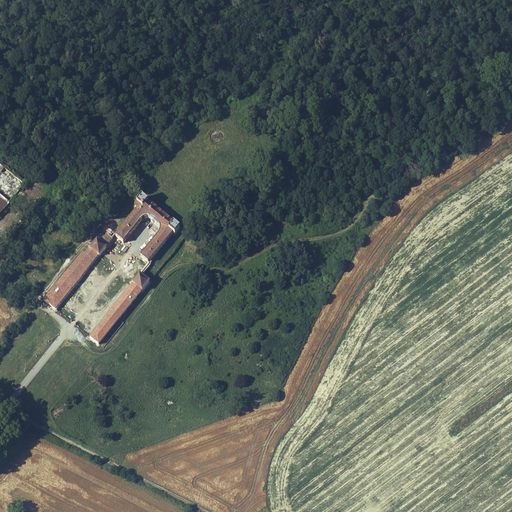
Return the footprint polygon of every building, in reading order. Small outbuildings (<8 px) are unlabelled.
[(0,214),(9,204),(15,196),(25,185),(7,170),(0,164),(0,214)] [(181,229),(143,198),(141,201),(138,203),(138,204),(136,207),(136,208),(136,209),(136,210),(137,211),(133,217),(127,224),(124,228),(121,232),(117,236),(116,237),(124,243),(125,244),(125,243),(126,243),(128,240),(136,230),(142,223),(144,220),(146,219),(147,219),(148,219),(150,219),(155,223),(161,228),(161,229),(162,230),(162,231),(162,232),(161,233),(158,237),(153,243),(146,251),(142,257),(143,258),(148,263),(150,264),(157,255),(170,239),(174,234),(176,235),(177,234),(180,230),(181,229)] [(40,216),(37,213),(32,217),(36,221),(40,216)] [(84,253),(45,301),(56,310),(57,311),(99,257),(100,257),(101,258),(109,249),(109,248),(108,248),(108,247),(116,237),(116,236),(108,229),(87,255),(84,253)] [(140,273),(133,282),(135,284),(144,291),(152,282),(151,281),(142,274),(140,273)] [(100,345),(144,291),(135,284),(91,338),(100,345)]
